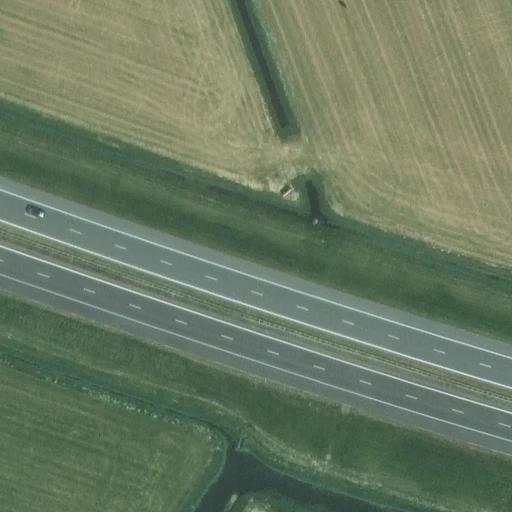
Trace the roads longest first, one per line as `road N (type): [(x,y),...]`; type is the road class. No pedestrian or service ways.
road 1 (motorway): [(511,373),(0,205)]
road 2 (motorway): [(0,260),(511,427)]
